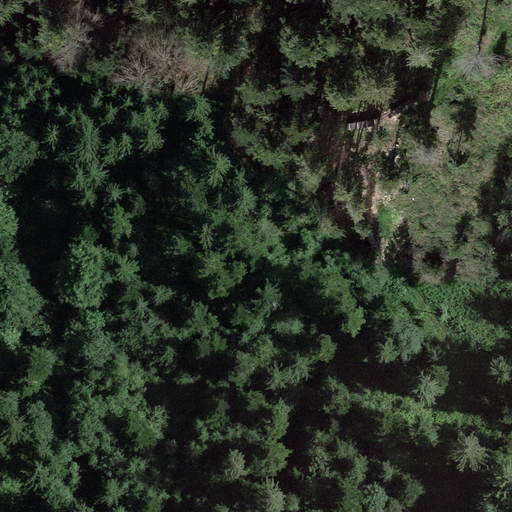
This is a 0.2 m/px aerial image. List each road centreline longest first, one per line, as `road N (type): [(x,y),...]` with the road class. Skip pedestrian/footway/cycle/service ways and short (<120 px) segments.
road 1 (track): [(0,196),(33,172),(400,132),(511,25)]
road 2 (track): [(406,511),(442,476),(466,387),(343,136)]
